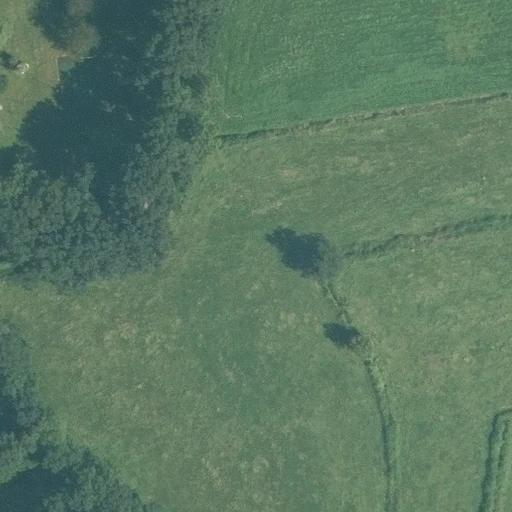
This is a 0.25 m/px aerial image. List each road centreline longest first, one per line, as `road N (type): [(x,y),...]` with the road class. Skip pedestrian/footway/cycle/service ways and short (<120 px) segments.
road 1 (track): [(195,0),(185,117),(150,188),(121,219),(0,242)]
road 2 (unclassified): [(90,511),(0,396)]
